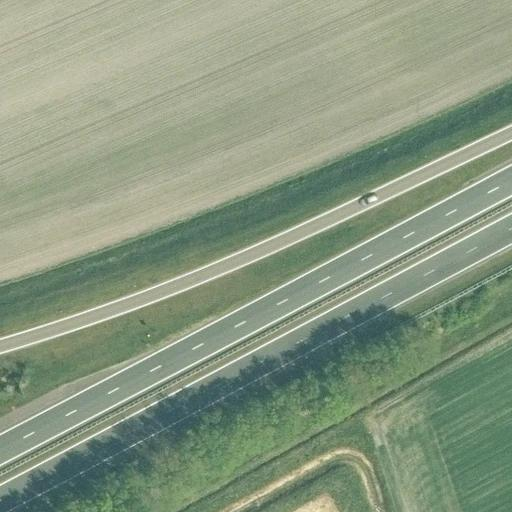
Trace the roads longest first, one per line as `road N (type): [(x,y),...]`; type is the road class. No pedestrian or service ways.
road 1 (trunk): [(0,501),(511,230)]
road 2 (trunk): [(511,180),(0,451)]
road 3 (trunk): [(511,133),(193,280),(0,347)]
